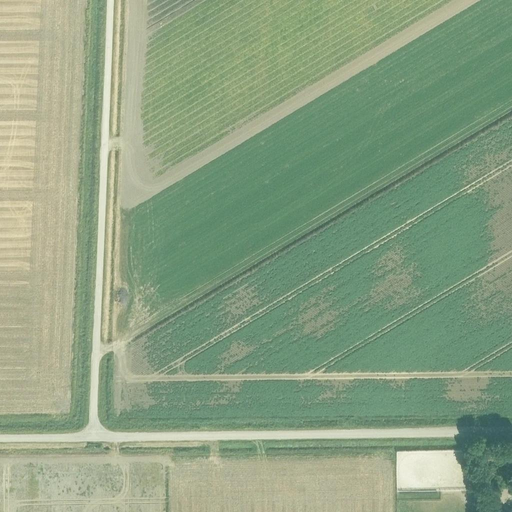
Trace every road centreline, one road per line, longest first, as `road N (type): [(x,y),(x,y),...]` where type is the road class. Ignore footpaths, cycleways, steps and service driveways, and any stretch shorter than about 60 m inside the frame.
road 1 (unclassified): [(92,437),(110,0)]
road 2 (unclassified): [(92,437),(511,431)]
